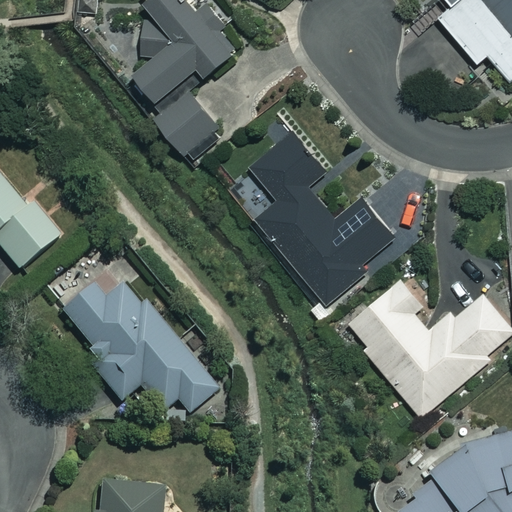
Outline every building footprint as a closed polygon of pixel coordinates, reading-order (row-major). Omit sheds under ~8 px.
[(142,0),(152,17),(141,18),(139,60),(132,72),(154,98),(196,64),(205,74),(236,48),(218,27),(222,24),(205,3),(196,10),(187,0),(142,0)] [(511,0),(448,0),(452,4),(438,16),(477,63),(488,54),(510,80),(511,78),(511,0)] [(225,133),(189,90),(156,118),(192,160),(225,133)] [(311,308),(321,320),(333,310),(327,304),(362,275),(357,269),(373,256),(382,268),(405,249),(362,197),(337,217),(311,186),(326,172),(293,132),(250,168),(277,200),(255,219),(322,298),(311,308)] [(0,250),(17,271),(59,236),(28,200),(21,206),(0,181),(0,250)] [(139,386),(162,412),(173,402),(183,415),(215,387),(111,269),(61,313),(104,362),(93,371),(120,402),(139,386)] [(423,306),(401,279),(344,325),(421,418),(491,360),(487,356),(511,335),(511,329),(484,295),(456,318),(451,312),(429,331),(414,314),(423,306)] [(511,511),(511,428),(509,423),(406,489),(415,502),(399,511),(511,511)] [(158,511),(161,487),(109,482),(95,494),(93,511),(158,511)]
